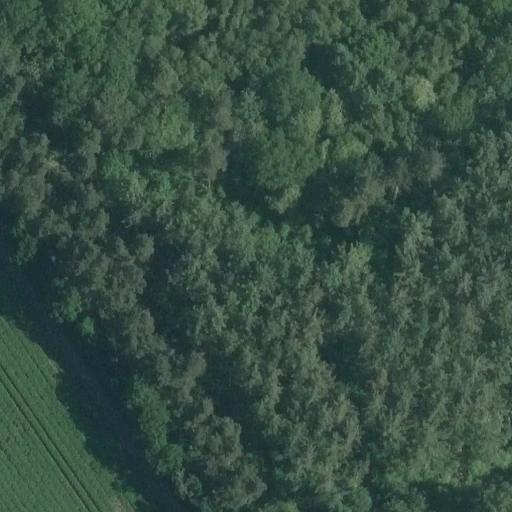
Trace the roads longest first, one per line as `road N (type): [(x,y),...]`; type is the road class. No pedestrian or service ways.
road 1 (track): [(376,511),(325,365),(327,333),(362,305),(511,239)]
road 2 (track): [(181,511),(0,246)]
